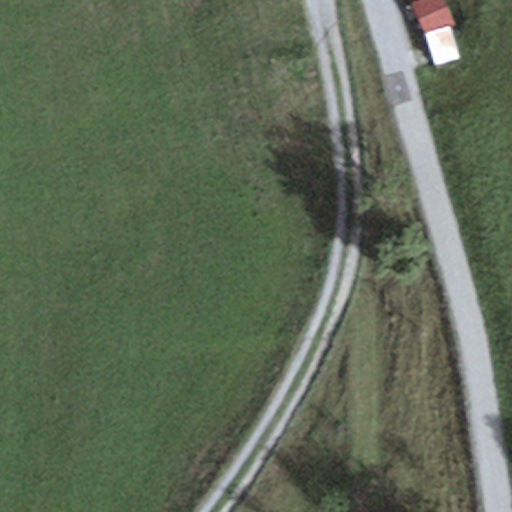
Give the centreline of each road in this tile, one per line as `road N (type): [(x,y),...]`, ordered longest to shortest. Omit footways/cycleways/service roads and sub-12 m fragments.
road 1 (track): [(214,511),(294,387),(341,291),(349,175),(318,0)]
road 2 (unclassified): [(502,511),(464,312),(402,73),(374,0)]
